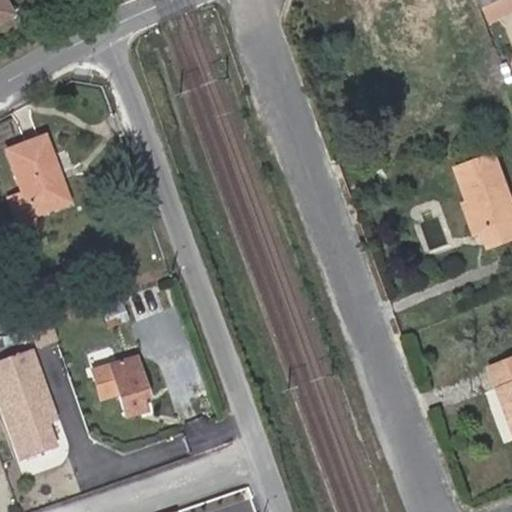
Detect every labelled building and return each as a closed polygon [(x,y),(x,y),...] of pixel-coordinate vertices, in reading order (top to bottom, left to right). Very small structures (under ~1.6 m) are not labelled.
[(5,0),(0,0),(0,18),(13,11),(5,0)] [(364,0),(391,62),(439,42),(422,2),(425,0),(364,0)] [(511,10),(511,0),(499,0),(496,2),(493,3),(486,6),(493,20),(511,10)] [(67,202),(43,137),(6,152),(30,217),(67,202)] [(487,232),(492,247),(511,240),(511,180),(502,149),(456,164),(478,234),(487,232)] [(32,223),(21,195),(7,200),(18,228),(32,223)] [(71,308),(58,275),(38,283),(51,316),(71,308)] [(0,363),(0,406),(18,458),(51,447),(43,423),(53,420),(44,397),(40,399),(37,391),(42,390),(29,353),(0,363)] [(511,355),(491,363),(511,425),(511,355)] [(91,371),(100,399),(117,394),(125,418),(144,412),(139,399),(146,397),(135,358),(91,371)]
